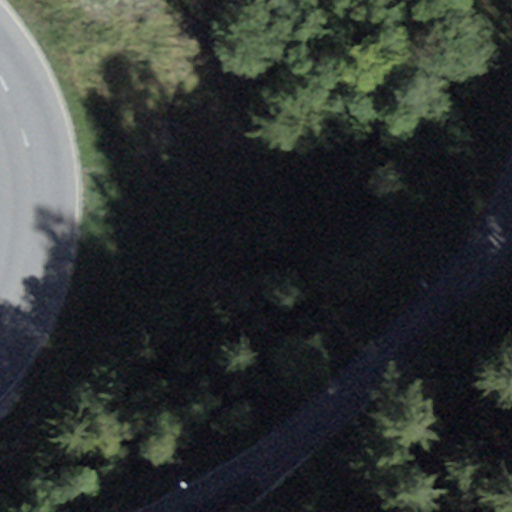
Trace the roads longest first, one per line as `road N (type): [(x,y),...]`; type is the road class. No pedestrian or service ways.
road 1 (unclassified): [(511,171),(476,259),(401,345),(197,511)]
road 2 (tertiary): [(0,93),(32,167),(32,266),(0,320)]
